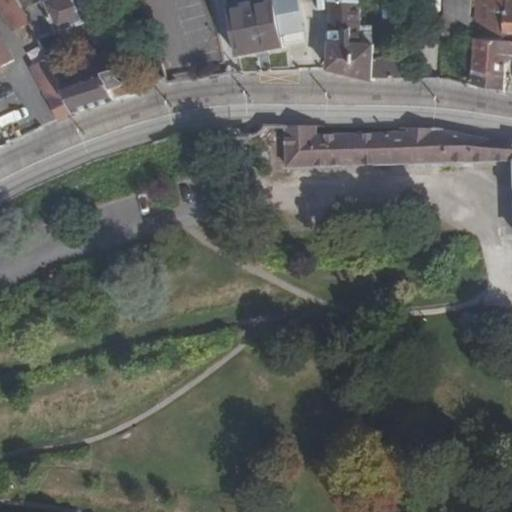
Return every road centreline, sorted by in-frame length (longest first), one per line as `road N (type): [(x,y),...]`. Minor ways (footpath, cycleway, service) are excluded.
road 1 (residential): [(511,109),(415,97),(238,99),(166,109),(88,133),(0,173)]
road 2 (unknown): [(279,193),(506,192)]
